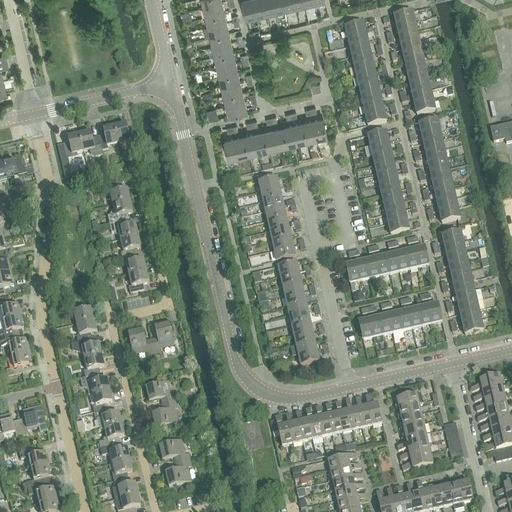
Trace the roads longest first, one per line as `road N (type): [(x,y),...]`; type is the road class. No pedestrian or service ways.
road 1 (tertiary): [(261,392),(233,355),(170,83)]
road 2 (residential): [(110,319),(160,307),(167,298),(139,174),(128,169),(51,187)]
road 3 (residential): [(56,387),(41,313),(51,187)]
road 4 (residential): [(155,511),(110,319)]
road 5 (residential): [(488,511),(453,362)]
road 6 (residential): [(349,387),(318,248)]
road 7 (tertiary): [(34,114),(170,83)]
road 8 (residential): [(84,511),(56,387)]
road 9 (residential): [(318,248),(349,237),(335,180),(306,187)]
